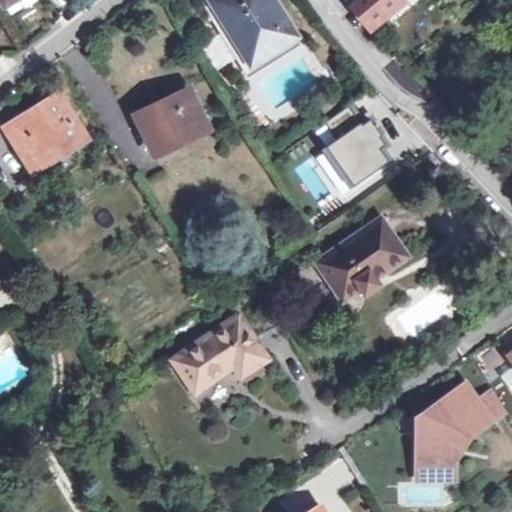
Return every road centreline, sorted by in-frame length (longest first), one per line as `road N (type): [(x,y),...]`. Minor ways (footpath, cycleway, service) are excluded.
road 1 (residential): [(511,207),(434,123),(391,91),(318,0)]
road 2 (residential): [(107,0),(0,77)]
